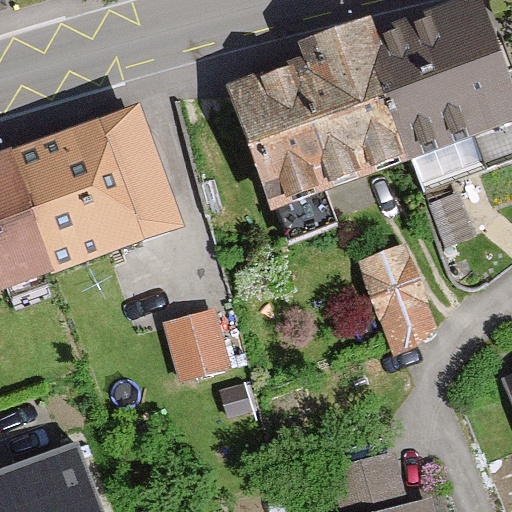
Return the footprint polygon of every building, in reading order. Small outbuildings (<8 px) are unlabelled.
[(511,82),(485,9),(364,38),(407,161),(511,121),(511,82)] [(407,161),(364,38),(309,56),(228,83),(270,207),(407,161)] [(139,117),(13,164),(58,291),(114,270),(185,244),(139,117)] [(0,311),(58,291),(13,164),(0,169),(0,311)] [(407,248),(357,266),(394,364),(437,333),(407,248)] [(220,309),(160,326),(178,391),(238,374),(220,309)] [(99,511),(75,448),(0,477),(0,511),(99,511)] [(340,511),(435,511),(431,498),(406,506),(391,452),(328,470),(340,511)]
